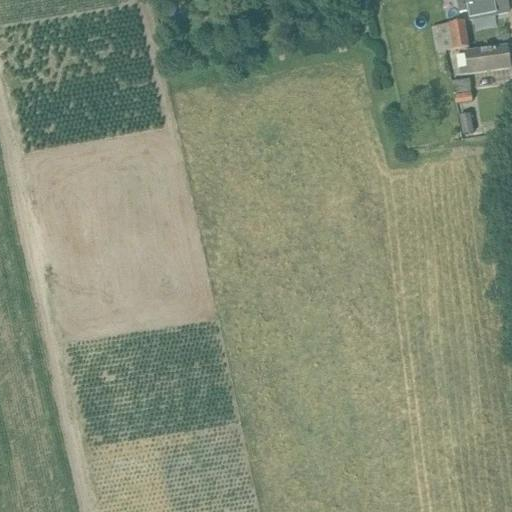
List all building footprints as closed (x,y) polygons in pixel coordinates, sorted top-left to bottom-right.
[(456,0),(459,13),(467,11),(469,21),(508,13),(505,0),(456,0)] [(436,55),(468,48),(463,20),(431,27),(436,55)] [(506,48),(486,51),(466,54),(468,68),(459,70),(460,77),(509,69),(506,48)] [(471,81),(454,82),(455,94),(472,93),(471,81)] [(474,94),(458,96),(459,104),(474,103),(474,94)] [(472,115),(462,116),(465,136),(475,135),(472,115)] [(505,120),(494,122),(496,135),(507,133),(505,120)]
